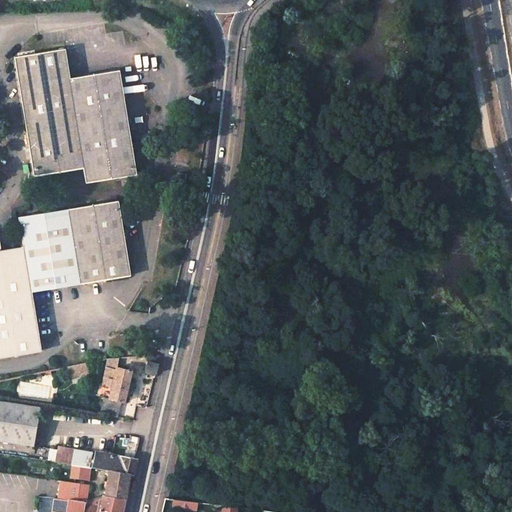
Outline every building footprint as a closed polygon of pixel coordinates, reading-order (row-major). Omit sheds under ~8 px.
[(64,49),(14,57),(33,176),(83,168),(85,183),(136,174),(118,70),(69,78),(64,49)] [(493,171),(490,156),(484,157),(487,172),(493,171)] [(177,173),(175,188),(184,189),(186,174),(177,173)] [(130,274),(117,200),(18,216),(22,246),(0,249),(0,356),(41,350),(31,291),(130,274)] [(159,356),(147,356),(146,361),(144,371),(155,373),(159,356)] [(118,417),(122,400),(124,400),(126,391),(132,392),(134,384),(128,383),(131,371),(105,366),(99,395),(105,396),(100,413),(118,417)] [(39,406),(0,399),(0,440),(34,446),(39,406)] [(138,442),(132,440),(132,443),(130,442),(128,450),(136,452),(138,442)] [(71,464),(74,449),(59,446),(56,462),(71,464)] [(71,464),(89,467),(92,453),(74,449),(71,464)] [(109,454),(108,458),(94,456),(91,467),(108,470),(129,473),(133,474),(137,459),(109,454)] [(108,470),(103,496),(124,500),(127,487),(129,473),(108,470)] [(80,500),(81,492),(71,491),(57,492),(57,498),(68,499),(80,500)] [(121,511),(124,500),(103,496),(101,496),(99,506),(84,504),(84,501),(80,500),(68,499),(68,502),(65,502),(64,511),(67,511),(66,511),(121,511)] [(173,498),(172,508),(196,510),(197,501),(173,498)]
